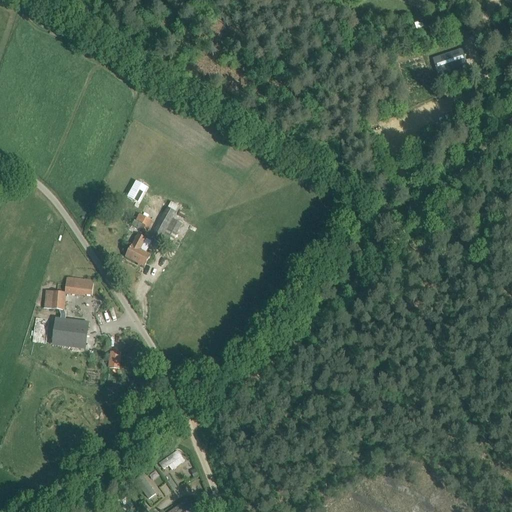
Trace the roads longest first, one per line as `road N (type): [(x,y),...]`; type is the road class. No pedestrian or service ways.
road 1 (track): [(188,423),(254,385),(511,125)]
road 2 (unclassified): [(224,511),(157,348),(78,227),(35,181),(0,166)]
road 3 (track): [(55,0),(414,219)]
road 4 (track): [(511,92),(501,86),(458,94),(385,139),(418,216)]
